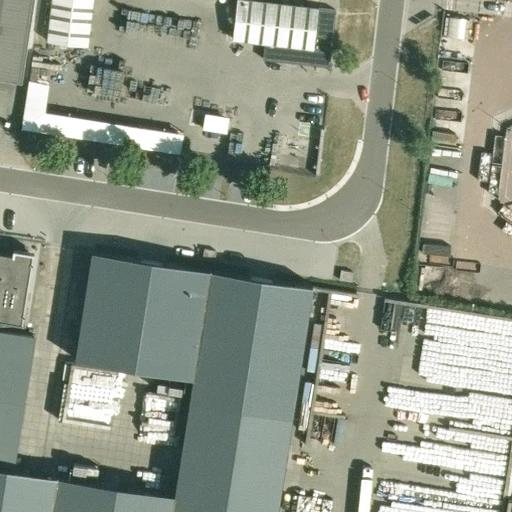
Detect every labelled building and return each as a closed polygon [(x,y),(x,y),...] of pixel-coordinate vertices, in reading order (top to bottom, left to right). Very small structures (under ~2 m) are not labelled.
[(0,0),(0,77),(22,81),(23,73),(34,0),(0,0)] [(87,46),(88,32),(92,0),(52,0),(49,27),(47,41),(87,46)] [(289,61),(295,61),(328,65),(334,11),(336,12),(336,11),(245,0),(237,0),(233,39),(267,43),(265,58),(289,61)] [(192,132),(56,112),(61,83),(38,80),(31,129),(189,152),(192,132)] [(235,130),(237,118),(221,115),(219,127),(235,130)] [(24,322),(23,322),(34,252),(14,249),(13,253),(0,251),(0,319),(24,324),(24,322)] [(175,494),(0,466),(0,511),(277,511),(293,409),(313,285),(92,250),(75,360),(193,378),(175,494)]
